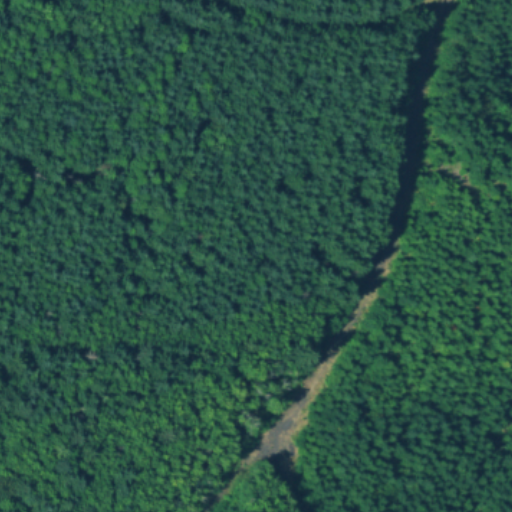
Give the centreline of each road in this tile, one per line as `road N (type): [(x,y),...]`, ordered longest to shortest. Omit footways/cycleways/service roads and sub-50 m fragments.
road 1 (track): [(444,0),(419,73),(394,225),(378,270),(284,433),(302,511)]
road 2 (track): [(429,0),(343,25),(210,0)]
